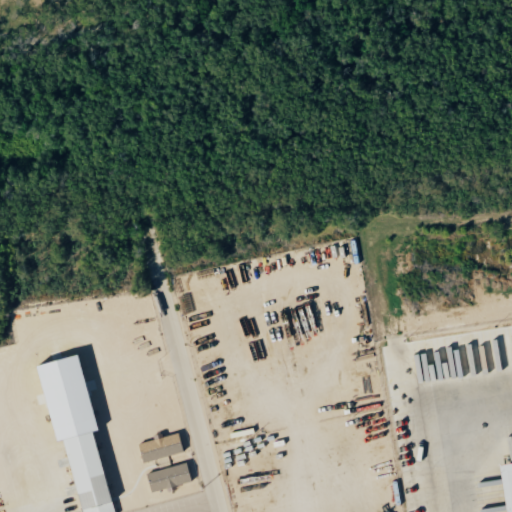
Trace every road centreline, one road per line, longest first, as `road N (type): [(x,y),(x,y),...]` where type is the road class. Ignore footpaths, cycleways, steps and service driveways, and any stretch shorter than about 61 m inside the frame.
road 1 (residential): [(218,511),(146,231)]
road 2 (residential): [(0,336),(152,296)]
